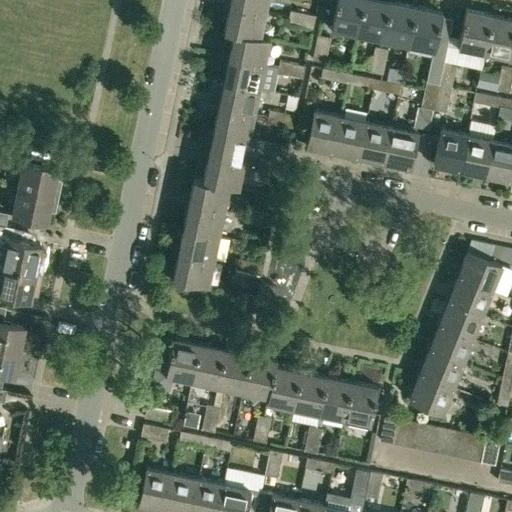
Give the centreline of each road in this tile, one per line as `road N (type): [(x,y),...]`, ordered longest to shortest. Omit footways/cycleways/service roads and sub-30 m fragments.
road 1 (residential): [(67,511),(174,0)]
road 2 (residential): [(394,197),(382,235),(353,245),(339,237),(332,214),(350,191),(365,190)]
road 3 (residential): [(394,197),(511,221)]
